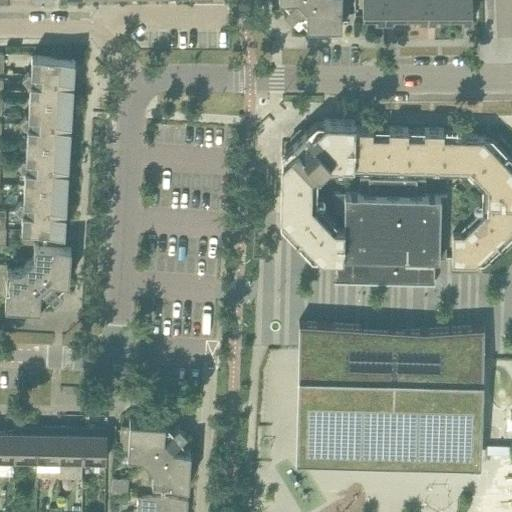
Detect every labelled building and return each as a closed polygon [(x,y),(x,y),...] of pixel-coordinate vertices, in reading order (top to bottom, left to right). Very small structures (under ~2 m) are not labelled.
[(306,24),(341,24),(341,16),(349,16),(349,0),(293,0),(283,11),(292,19),(305,5),(306,6),(306,24)] [(362,0),(362,16),(375,16),(375,24),(385,24),(384,0),(362,0)] [(406,16),(406,0),(384,0),(385,24),(394,24),(394,16),(406,16)] [(428,24),(427,0),(406,0),(406,16),(418,16),(418,24),(428,24)] [(449,16),(449,0),(427,0),(428,24),(437,24),(437,16),(449,16)] [(471,0),(449,0),(449,16),(461,16),(461,24),(472,24),(471,0)] [(14,205),(20,211),(22,211),(21,228),(64,230),(75,56),(32,54),(31,70),(28,70),(22,75),(27,82),(30,82),(28,113),(25,113),(19,119),(25,125),(27,126),(25,156),(23,156),(17,161),(22,168),(25,168),(23,199),(20,199),(14,205)] [(280,212),(299,232),(295,236),(311,253),(342,254),(343,191),(334,190),(333,215),(316,197),(317,175),(327,166),(467,169),(482,185),(482,207),(461,226),(461,232),(452,231),(452,262),(475,263),(495,244),(499,248),(500,247),(496,243),(511,227),(511,165),(503,156),(508,152),(506,151),(502,155),(483,134),(443,133),(443,127),(424,127),(424,133),(407,133),(408,126),(388,126),(388,132),(372,132),(372,126),(354,125),(354,119),(325,118),(309,133),(305,129),(292,141),(296,145),(281,160),(280,212)] [(426,177),(360,175),(360,191),(343,191),(342,254),(347,254),(346,279),(390,280),(433,281),(434,256),(446,256),(447,193),(425,193),(426,177)] [(20,267),(7,266),(6,270),(0,270),(0,295),(5,295),(4,303),(40,305),(41,288),(41,287),(54,301),(63,294),(50,279),(51,278),(69,280),(71,244),(63,244),(63,236),(38,234),(38,242),(34,242),(33,255),(20,267)] [(299,320),(299,322),(304,322),(302,407),(357,409),(356,444),(420,446),(421,442),(475,443),(478,332),(478,326),(483,326),(483,324),(424,328),(397,329),(397,330),(361,332),(361,324),(299,320)] [(186,433),(178,424),(164,437),(163,436),(164,419),(129,417),(129,424),(128,437),(127,449),(127,454),(140,454),(152,468),(151,481),(155,481),(168,482),(180,482),(188,483),(190,448),(173,447),(172,446),(186,433)] [(128,437),(129,424),(121,424),(120,437),(128,437)] [(13,425),(13,429),(12,462),(15,462),(15,457),(36,458),(36,425),(13,425)] [(59,458),(60,426),(36,425),(36,458),(59,458)] [(82,459),(83,426),(60,426),(59,458),(82,459)] [(106,446),(106,426),(83,426),(82,459),(106,459),(106,446)] [(0,461),(12,462),(13,429),(0,429),(0,461)] [(128,437),(120,437),(120,444),(119,449),(127,449),(128,437)] [(510,453),(510,445),(486,444),(485,452),(510,453)] [(111,476),(110,492),(118,493),(119,477),(111,476)] [(127,477),(119,477),(118,493),(126,493),(127,477)] [(168,482),(155,481),(155,489),(160,489),(167,490),(168,482)] [(180,482),(168,482),(167,490),(180,490),(180,482)] [(186,511),(187,497),(179,497),(138,494),(136,511),(186,511)]
